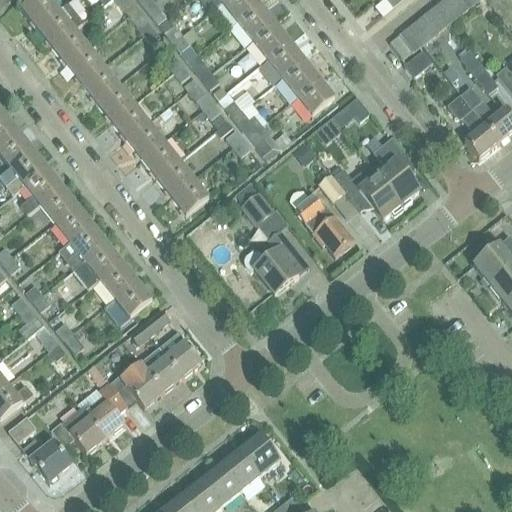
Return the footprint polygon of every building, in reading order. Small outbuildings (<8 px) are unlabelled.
[(36,34),(58,16),(44,0),(39,0),(21,15),(36,34)] [(95,18),(114,3),(117,0),(95,0),(101,8),(92,15),(95,18)] [(117,0),(114,3),(129,22),(137,14),(125,0),(117,0)] [(152,4),(148,0),(134,0),(135,1),(143,11),(152,4)] [(233,0),(214,0),(222,9),(233,0)] [(259,10),(250,0),(233,0),(222,9),(237,28),(259,10)] [(392,13),(402,5),(398,0),(389,0),(385,4),(392,13)] [(459,0),(449,0),(446,3),(460,20),(469,12),(459,0)] [(474,0),(459,0),(469,12),(478,5),(474,0)] [(446,3),(437,10),(450,27),(460,20),(446,3)] [(167,22),(152,4),(143,11),(158,29),(167,22)] [(237,28),(252,46),(274,29),(259,10),(237,28)] [(450,27),(437,10),(427,18),(441,35),(450,27)] [(129,22),(144,40),(152,33),(137,14),(129,22)] [(51,53),(73,35),(81,28),(75,21),(67,27),(58,16),(36,34),(51,53)] [(427,18),(418,25),(432,42),(441,35),(427,18)] [(181,41),(167,22),(158,29),(173,48),(181,41)] [(418,25),(409,33),(422,50),(432,42),(418,25)] [(289,48),(274,29),(252,46),(267,65),(289,48)] [(160,43),(152,33),(144,40),(151,50),(160,43)] [(399,41),(412,57),(412,58),(422,50),(409,33),(399,41)] [(66,71),(88,54),(73,35),(51,53),(66,71)] [(196,60),(189,50),(181,41),(173,48),(187,67),(196,60)] [(402,64),(412,57),(399,41),(389,48),(402,64)] [(304,67),(289,48),(267,65),(282,84),(304,67)] [(88,54),(66,71),(81,90),(103,73),(88,54)] [(498,92),(469,55),(459,63),(488,100),(498,92)] [(422,56),(403,71),(413,83),(432,68),(422,56)] [(197,61),(196,60),(187,67),(192,73),(198,68),(194,63),(197,61)] [(167,69),(173,78),(182,71),(175,62),(167,69)] [(319,85),(304,67),(282,84),(297,103),(319,85)] [(195,77),(203,86),(211,79),(204,69),(195,77)] [(182,71),(173,78),(181,87),(190,81),(182,71)] [(450,72),(443,77),(452,87),(458,82),(450,72)] [(511,79),(506,72),(496,80),(511,100),(511,79)] [(118,91),(103,73),(81,90),(96,109),(118,91)] [(211,79),(203,86),(210,95),(219,88),(211,79)] [(193,83),(184,90),(189,97),(197,89),(193,83)] [(334,105),(319,85),(297,103),(312,122),(334,105)] [(111,128),(133,110),(118,91),(96,109),(111,128)] [(232,123),(241,116),(235,108),(227,98),(218,105),(226,115),(232,123)] [(196,106),(203,115),(212,108),(205,99),(196,106)] [(499,149),(472,116),(460,101),(447,112),(459,127),(462,124),(474,139),(464,148),(478,165),(499,149)] [(358,104),(333,124),(340,133),(346,129),(355,122),(359,127),(370,119),(358,104)] [(203,115),(219,134),(227,127),(221,119),(212,108),(203,115)] [(251,108),(241,116),(232,123),(247,142),(265,129),(266,127),(251,108)] [(494,122),(482,108),(472,116),(499,149),(511,137),(511,122),(505,114),(494,122)] [(148,129),(133,110),(111,128),(126,146),(148,129)] [(2,118),(0,119),(0,150),(17,137),(2,118)] [(227,127),(219,134),(214,138),(219,144),(232,133),(227,127)] [(126,146),(141,165),(163,147),(148,129),(126,146)] [(265,129),(247,142),(267,166),(281,155),(269,140),(272,138),(265,129)] [(32,156),(17,137),(0,150),(0,160),(10,173),(32,156)] [(225,144),(232,154),(242,146),(234,137),(225,144)] [(392,144),(373,159),(386,176),(378,183),(401,211),(419,197),(406,181),(415,174),(392,144)] [(242,146),(232,154),(239,163),(249,155),(242,146)] [(178,166),(163,147),(141,165),(156,184),(178,166)] [(303,172),(315,162),(304,150),(293,159),(303,172)] [(47,174),(32,156),(10,173),(17,182),(5,192),(12,202),(25,192),(47,174)] [(178,166),(156,184),(171,202),(193,185),(178,166)] [(401,211),(378,183),(369,172),(351,187),(343,176),(334,183),(345,198),(360,217),(370,210),(382,226),(401,211)] [(47,174),(25,192),(33,202),(20,211),(27,221),(40,211),(62,193),(47,174)] [(321,187),(318,190),(333,208),(345,198),(334,183),(331,180),(330,181),(324,174),(316,181),(321,187)] [(186,222),(202,209),(208,204),(193,185),(171,202),(186,222)] [(273,219),(258,199),(250,189),(235,201),(243,211),(239,213),(255,233),(273,219)] [(77,212),(62,193),(40,211),(55,229),(77,212)] [(314,201),(295,216),(313,239),(312,240),(322,252),(325,250),(335,263),(354,248),(342,232),(335,223),(325,211),(323,213),(314,201)] [(77,212),(55,229),(70,248),(92,230),(77,212)] [(106,249),(92,230),(70,248),(77,258),(65,267),(73,276),(106,249)] [(275,300),(298,282),(295,277),(305,269),(280,237),(268,247),(276,256),(264,265),(259,259),(256,257),(252,258),(246,263),(244,266),(245,270),(250,277),(253,274),(274,301),(275,300)] [(121,268),(106,249),(73,276),(87,295),(99,285),(121,268)] [(489,292),(511,273),(511,258),(508,261),(499,250),(473,271),(489,292)] [(0,267),(3,271),(12,263),(5,254),(0,257),(0,267)] [(20,273),(12,263),(3,271),(10,280),(20,273)] [(136,287),(121,268),(99,285),(114,304),(136,287)] [(511,305),(511,273),(489,292),(505,311),(511,305)] [(152,306),(136,287),(114,304),(130,324),(152,306)] [(25,299),(33,309),(43,301),(35,291),(25,299)] [(50,310),(43,301),(33,309),(40,318),(50,310)] [(11,310),(18,320),(28,312),(20,302),(11,310)] [(28,312),(18,320),(23,325),(26,329),(35,321),(28,312)] [(160,318),(142,333),(149,341),(167,327),(160,318)] [(62,346),(72,338),(64,329),(54,336),(62,346)] [(136,351),(149,341),(142,333),(129,343),(136,351)] [(83,353),(72,338),(62,346),(73,360),(83,353)] [(159,354),(183,383),(201,368),(178,339),(159,354)] [(41,348),(48,357),(58,350),(50,341),(41,348)] [(58,350),(48,357),(56,366),(65,359),(58,350)] [(183,383),(159,354),(140,369),(164,399),(183,383)] [(164,399),(140,369),(120,384),(119,382),(109,390),(127,412),(136,405),(144,414),(164,399)] [(93,372),(88,376),(100,391),(106,387),(93,372)] [(0,427),(15,415),(34,400),(27,391),(15,400),(7,390),(0,395),(0,427)] [(81,414),(105,445),(124,430),(117,420),(127,412),(109,390),(99,398),(103,402),(91,411),(89,408),(81,414)] [(64,452),(74,445),(86,460),(105,445),(81,414),(63,429),(62,428),(51,436),(64,452)] [(8,437),(17,449),(36,434),(27,423),(8,437)] [(259,441),(239,457),(260,483),(280,467),(259,441)] [(35,447),(23,457),(49,490),(72,472),(53,449),(43,457),(35,447)] [(260,483),(239,457),(219,472),(240,499),(260,483)] [(199,488),(218,511),(223,511),(240,499),(219,472),(199,488)] [(180,503),(186,511),(218,511),(199,488),(180,503)] [(293,501),(281,511),(297,511),(300,510),(293,501)] [(168,511),(186,511),(180,503),(168,511)]
